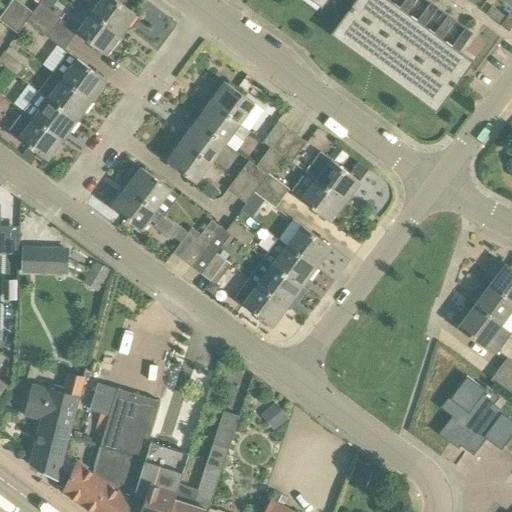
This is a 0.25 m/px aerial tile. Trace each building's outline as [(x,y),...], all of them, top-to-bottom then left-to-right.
[(0,20),(9,27),(24,7),(15,0),(14,0),(0,19),(0,20)] [(115,0),(102,0),(92,14),(121,36),(136,16),(115,0)] [(356,0),(352,6),(334,30),(352,43),(384,0),(356,0)] [(388,0),(384,0),(352,43),(354,44),(370,56),(403,11),(400,9),(388,1),(388,0)] [(406,0),(400,9),(403,11),(370,56),(371,57),(387,69),(420,24),(418,22),(407,14),(417,0),(406,0)] [(438,9),(431,3),(418,22),(420,24),(387,69),(388,70),(404,82),(437,36),(435,35),(425,27),(438,9)] [(41,4),(34,14),(54,29),(62,19),(41,4)] [(27,23),(34,14),(24,7),(9,27),(18,34),(27,23)] [(487,15),(501,26),(507,18),(493,7),(487,15)] [(54,29),(34,14),(27,23),(47,39),(54,29)] [(106,55),(121,36),(92,14),(77,34),(106,55)] [(507,18),(501,26),(509,32),(511,28),(511,16),(510,15),(507,18)] [(456,21),(449,16),(435,35),(437,36),(404,82),(405,83),(421,94),(454,49),(452,47),(442,40),(456,21)] [(421,94),(423,95),(440,109),(447,100),(474,62),(472,61),(472,62),(460,53),(473,34),(466,29),(452,47),(454,49),(421,94)] [(26,67),(5,52),(0,58),(0,63),(18,77),(26,67)] [(68,53),(53,72),(93,101),(107,82),(68,53)] [(93,101),(53,72),(39,92),(49,100),(78,121),(93,101)] [(226,83),(211,103),(240,124),(255,104),(226,83)] [(78,121),(49,100),(39,92),(24,112),(34,119),(63,141),(78,121)] [(243,141),(251,132),(240,124),(211,103),(197,122),(226,144),(233,134),(243,141)] [(63,141),(34,119),(24,112),(9,132),(29,146),(39,154),(48,161),(63,141)] [(261,141),(270,147),(273,150),(289,129),(277,120),(261,141)] [(211,164),(226,144),(197,122),(182,142),(211,164)] [(273,150),(280,156),(282,157),(298,136),(289,129),(273,150)] [(298,136),(282,157),(290,163),(306,142),(298,136)] [(211,164),(182,142),(167,162),(196,184),(211,164)] [(32,165),(39,154),(29,146),(21,157),(32,165)] [(267,174),(280,156),(273,150),(270,147),(256,166),(267,174)] [(315,180),(316,181),(346,202),(361,182),(321,153),(306,173),(315,180)] [(362,165),(353,159),(346,169),(354,175),(362,165)] [(248,160),(242,168),(246,171),(253,177),(261,183),(267,174),(256,166),(252,163),(250,161),(248,160)] [(127,188),(156,210),(171,190),(142,168),(127,188)] [(226,189),(237,198),(253,177),(246,171),(242,168),(226,189)] [(288,189),(267,174),(261,183),(281,199),(288,189)] [(253,193),(261,183),(253,177),(237,198),(245,203),(253,193)] [(316,181),(315,180),(300,199),(301,201),(330,222),(346,202),(316,181)] [(201,192),(201,193),(213,201),(220,191),(208,183),(201,192)] [(261,183),(253,193),(274,208),(281,199),(261,183)] [(181,228),(156,210),(127,188),(112,208),(141,230),(149,219),(157,225),(155,227),(172,240),(181,228)] [(250,218),(256,211),(245,203),(240,210),(242,212),(250,218)] [(183,261),(192,268),(222,228),(212,221),(198,240),(183,261)] [(227,232),(231,235),(247,247),(255,238),(234,222),(227,232)] [(288,246),(317,268),(332,248),(303,226),(288,246)] [(192,268),(202,275),(217,254),(231,235),(227,232),(222,228),(192,268)] [(183,261),(198,240),(189,233),(174,254),(183,261)] [(317,268),(288,246),(278,239),(263,259),(273,266),(302,288),(317,268)] [(36,245),(35,271),(68,272),(68,247),(36,245)] [(217,254),(202,275),(216,285),(231,264),(217,254)] [(95,261),(82,283),(98,292),(110,270),(95,261)] [(511,269),(509,267),(506,265),(490,286),(511,302),(511,269)] [(302,288),(273,266),(258,286),(287,308),(302,288)] [(287,308),(258,286),(249,279),(240,291),(249,298),(243,306),(273,327),(287,308)] [(511,312),(511,302),(490,286),(474,307),(501,327),(511,312)] [(511,335),(501,327),(474,307),(459,328),(496,356),(511,335)] [(498,371),(511,381),(511,367),(505,362),(498,371)] [(511,396),(511,395),(511,381),(498,371),(491,381),(511,396)] [(470,380),(455,399),(453,397),(443,410),(454,418),(443,432),(454,440),(455,438),(463,444),(461,446),(474,456),(487,439),(502,450),(511,436),(511,425),(502,418),(504,416),(495,409),(502,401),(503,400),(490,390),(487,393),(470,380)] [(109,416),(118,389),(97,383),(90,410),(109,416)] [(81,397),(38,384),(29,415),(43,418),(30,466),(58,482),(61,470),(64,459),(81,397)] [(102,447),(124,454),(144,459),(161,402),(119,389),(102,447)] [(274,431),(289,418),(276,403),(261,415),(274,431)] [(197,490),(178,484),(169,511),(208,511),(210,508),(240,416),(223,412),(197,490)] [(169,511),(178,484),(188,454),(150,442),(135,495),(145,499),(140,511),(169,511)] [(124,454),(102,447),(94,473),(79,463),(65,493),(92,511),(95,511),(96,511),(124,454)] [(127,511),(142,465),(144,459),(124,454),(96,511),(95,511),(127,511)] [(64,459),(61,470),(74,474),(79,463),(64,459)] [(372,472),(355,465),(349,481),(366,488),(372,472)] [(288,498),(276,492),(272,501),(283,507),(288,498)] [(264,511),(291,511),(270,501),(264,511)]
